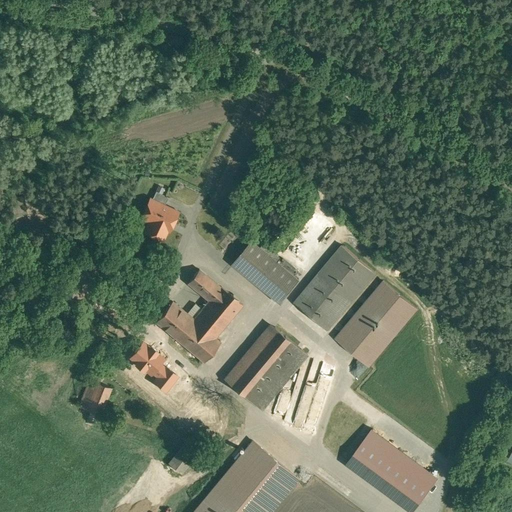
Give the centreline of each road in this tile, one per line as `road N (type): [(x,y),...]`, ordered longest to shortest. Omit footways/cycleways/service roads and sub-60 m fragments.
road 1 (residential): [(36,0),(127,12),(257,47),(511,193)]
road 2 (unknown): [(186,224),(145,319),(217,371),(261,289)]
